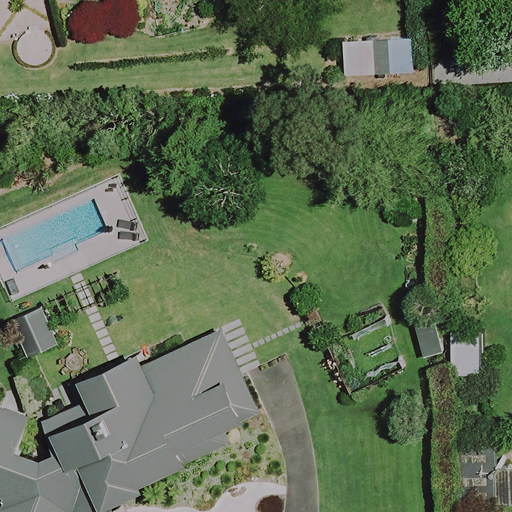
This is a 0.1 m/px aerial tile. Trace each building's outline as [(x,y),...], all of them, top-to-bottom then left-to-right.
[(417,72),(415,38),(347,42),(349,76),(417,72)] [(51,308),(13,324),(25,355),(64,340),(51,308)] [(130,511),(125,497),(195,472),(188,451),(269,422),(234,324),(163,349),(161,343),(80,373),(94,410),(55,424),(0,403),(0,511),(130,511)] [(483,377),(486,334),(456,332),(453,375),(483,377)] [(511,469),(499,469),(498,504),(511,503),(511,469)]
